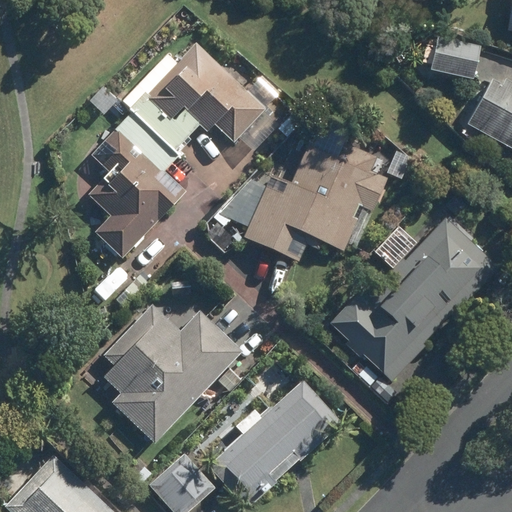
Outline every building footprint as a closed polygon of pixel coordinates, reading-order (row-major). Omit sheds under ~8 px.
[(420,64),(428,67),(427,71),(469,81),(477,48),(437,39),(434,50),(423,47),(420,64)] [(143,91),(127,109),(131,112),(176,156),(178,155),(173,150),(198,124),(205,131),(213,123),(233,142),(264,110),(194,43),(176,62),(167,53),(136,85),(143,91)] [(488,84),(463,128),(511,155),(507,166),(511,168),(511,89),(501,83),(498,89),(488,84)] [(109,172),(89,193),(111,215),(95,232),(121,257),(185,191),(163,171),(176,156),(131,112),(91,154),(109,172)] [(291,117),(279,128),(286,136),(298,124),(291,117)] [(246,232),(242,242),(294,265),(302,248),(316,254),(320,246),(340,255),(344,248),(351,251),(382,183),(366,175),(372,162),(334,145),(327,160),(305,150),(287,188),(268,179),(262,192),(246,185),(218,216),(215,214),(206,225),(213,231),(222,221),(246,232)] [(448,320),(493,271),(464,245),(470,239),(448,218),(442,224),(439,223),(400,265),(397,262),(385,274),(396,284),(378,304),(361,288),(325,327),(340,342),(338,345),(354,360),(357,357),(366,365),(359,372),(352,366),(347,371),(365,388),(376,376),(386,385),(419,350),(417,347),(444,317),(448,320)] [(139,274),(124,289),(133,298),(148,283),(139,274)] [(104,354),(114,364),(102,376),(120,393),(112,401),(153,441),(241,351),(199,310),(178,331),(151,305),(104,354)] [(229,369),(217,380),(229,392),(241,381),(229,369)] [(336,427),(296,385),(257,422),(231,394),(212,411),(237,438),(202,469),(242,511),(270,485),(269,484),(292,462),(295,464),(336,427)] [(183,452),(148,483),(173,511),(187,511),(214,488),(183,452)] [(94,511),(45,464),(0,510),(0,511),(1,511),(94,511)] [(139,467),(131,475),(140,485),(149,477),(139,467)]
